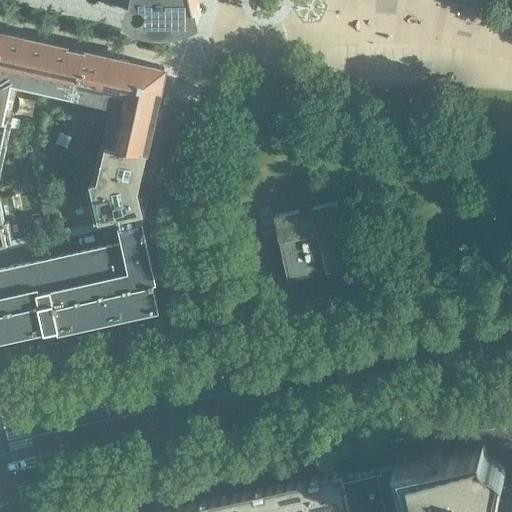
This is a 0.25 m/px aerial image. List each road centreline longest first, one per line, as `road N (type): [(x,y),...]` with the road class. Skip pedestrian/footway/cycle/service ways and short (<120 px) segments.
road 1 (secondary): [(0,469),(511,353)]
road 2 (secondary): [(511,308),(0,420)]
road 3 (residential): [(511,409),(16,511)]
road 4 (residential): [(0,369),(219,319)]
